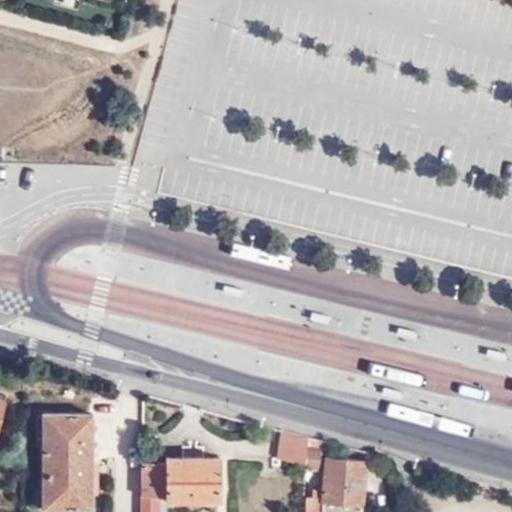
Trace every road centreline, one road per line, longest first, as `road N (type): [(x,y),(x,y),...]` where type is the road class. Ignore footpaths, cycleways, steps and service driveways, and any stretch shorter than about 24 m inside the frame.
road 1 (primary): [(127,356),(511,460)]
road 2 (residential): [(127,356),(121,511)]
road 3 (primary): [(0,319),(127,356)]
